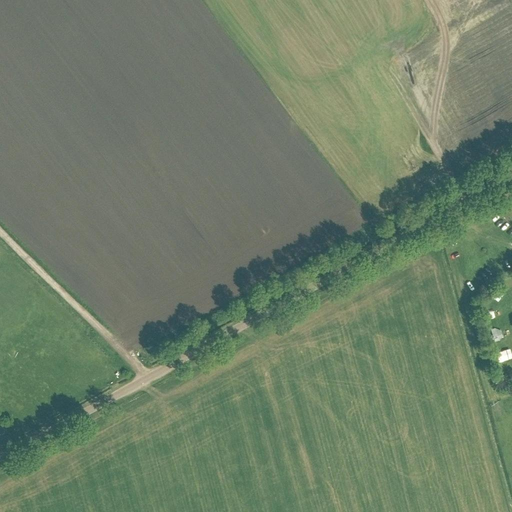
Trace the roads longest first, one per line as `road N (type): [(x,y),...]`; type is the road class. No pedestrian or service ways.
road 1 (unclassified): [(0,459),(511,177)]
road 2 (track): [(0,230),(150,377)]
